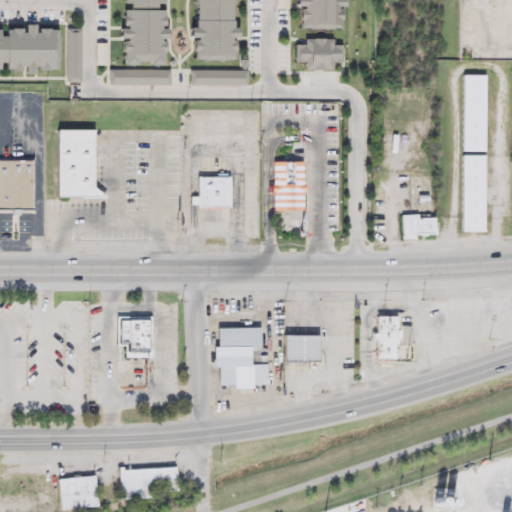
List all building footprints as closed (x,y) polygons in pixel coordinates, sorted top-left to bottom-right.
[(159,0),(159,66),(117,66),(117,0),(159,0)] [(230,0),(229,61),(187,60),(188,0),(230,0)] [(336,0),(336,29),(294,29),(294,0),(336,0)] [(0,28),(54,28),(53,74),(0,73),(0,28)] [(75,30),(76,52),(66,53),(66,30),(75,30)] [(330,40),(330,46),(339,46),(339,63),(332,63),(332,70),(292,70),(292,40),(330,40)] [(459,153),(459,76),(483,76),(483,153),(459,153)] [(60,127),(60,198),(111,198),(98,187),(98,128),(60,127)] [(0,155),(37,155),(37,208),(0,208),(0,155)] [(483,233),(458,233),(458,156),(483,156),(483,233)] [(275,158),(275,210),(306,211),(307,159),(275,158)] [(201,173),(201,192),(193,192),(193,201),(201,201),(201,206),(235,205),(234,173),(201,173)] [(398,239),(398,216),(433,216),(433,239),(398,239)] [(155,313),(117,313),(117,344),(127,344),(127,356),(154,356),(155,313)] [(374,316),(374,331),(369,331),(369,342),(375,342),(375,360),(394,360),(394,316),(374,316)] [(263,326),(221,326),(221,345),(217,345),(217,366),(223,366),(223,383),(237,383),(237,388),(257,387),(257,384),(270,384),(270,363),(255,363),(255,346),(264,346),(263,326)] [(321,333),(287,334),(288,362),(322,361),(321,333)] [(173,466),(175,496),(117,500),(116,470),(173,466)] [(55,479),(92,476),(94,508),(57,511),(55,479)]
